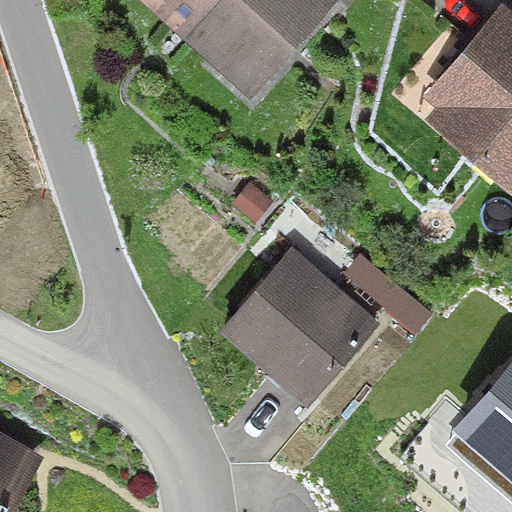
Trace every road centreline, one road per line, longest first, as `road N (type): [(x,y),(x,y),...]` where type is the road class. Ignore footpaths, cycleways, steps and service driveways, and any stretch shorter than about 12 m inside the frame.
road 1 (tertiary): [(166,393),(22,0)]
road 2 (residential): [(0,330),(79,374),(166,393)]
road 3 (tertiary): [(195,511),(166,393)]
